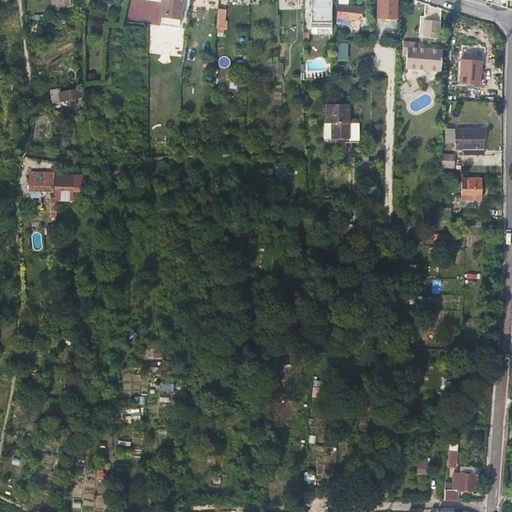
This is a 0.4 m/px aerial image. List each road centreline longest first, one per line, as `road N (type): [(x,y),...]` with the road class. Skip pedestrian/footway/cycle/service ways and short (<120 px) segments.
road 1 (residential): [(511,40),(506,350),(491,511)]
road 2 (track): [(175,510),(492,507)]
road 3 (track): [(382,503),(410,378),(399,310),(410,225)]
road 4 (track): [(506,350),(348,342)]
